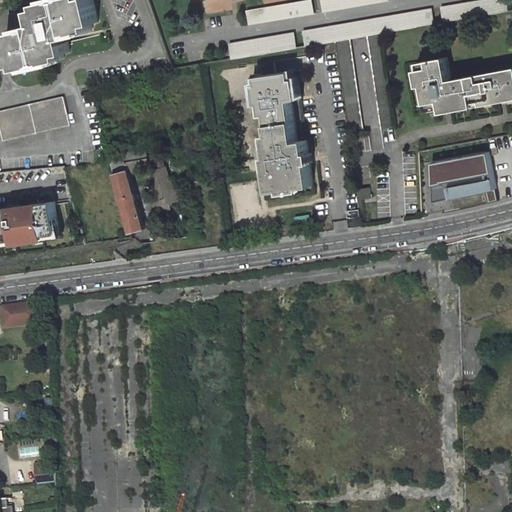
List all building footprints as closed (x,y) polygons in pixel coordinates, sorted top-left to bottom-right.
[(13,36),(7,38),(13,65),(19,63),(20,68),(65,58),(64,53),(70,52),(69,45),(67,38),(71,37),(71,34),(93,29),(92,24),(99,22),(93,0),(47,0),(40,2),(41,6),(35,8),(37,16),(38,22),(33,24),(34,28),(29,29),(29,28),(12,32),(13,36)] [(315,13),(312,0),(311,0),(291,4),(263,8),(247,11),(250,24),(315,13)] [(321,0),(324,12),(390,1),(389,0),(321,0)] [(509,11),(506,0),(482,0),(441,7),(443,22),(509,11)] [(432,9),(304,31),(306,45),(337,40),(350,38),(367,35),(380,33),(435,23),(432,9)] [(297,47),(295,32),(230,43),(233,58),(297,47)] [(367,35),(381,129),(394,127),(380,33),(367,35)] [(337,40),(351,135),(352,135),(364,133),(350,38),(337,40)] [(444,108),(451,107),(452,109),(452,111),(470,107),(469,104),(491,100),(492,103),(499,102),(508,100),(511,99),(511,69),(463,78),(452,80),(448,56),(420,61),(421,62),(425,86),(428,103),(431,102),(433,110),(444,108)] [(298,141),(292,100),(301,98),(299,87),(296,88),(293,71),(259,76),(261,92),(258,92),(260,104),(267,103),(273,145),(268,145),(271,168),(269,168),(272,191),(282,190),(282,188),(304,185),(304,187),(314,185),(307,140),(298,141)] [(64,96),(0,111),(0,119),(5,140),(71,124),(64,96)] [(490,152),(433,162),(433,202),(487,190),(497,188),(490,152)] [(154,171),(151,158),(142,160),(145,172),(154,171)] [(145,172),(142,160),(129,163),(130,169),(131,174),(145,172)] [(131,174),(130,169),(114,173),(131,233),(146,229),(131,174)] [(171,182),(168,169),(153,173),(156,185),(158,191),(162,207),(162,206),(172,204),(181,202),(176,181),(171,182)] [(371,198),(370,187),(360,189),(361,199),(371,198)] [(499,200),(497,188),(487,190),(489,203),(499,200)] [(0,241),(14,239),(15,242),(44,239),(44,235),(59,233),(54,202),(0,208),(0,241)] [(41,322),(38,301),(2,306),(6,327),(20,325),(22,322),(29,321),(32,324),(41,322)] [(39,484),(58,482),(58,468),(49,469),(49,463),(37,465),(39,484)] [(0,511),(13,511),(14,511),(10,511),(4,511),(3,500),(0,500),(0,511)]
